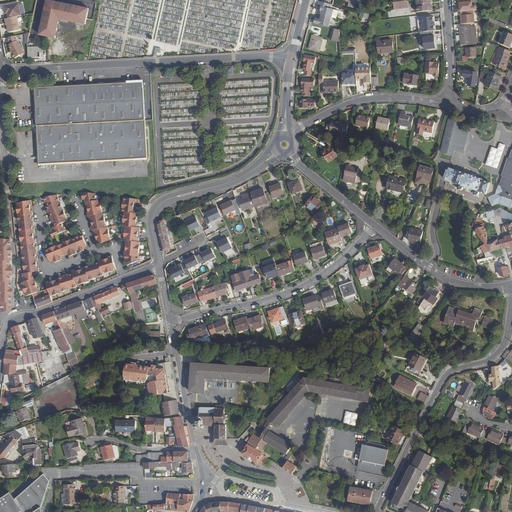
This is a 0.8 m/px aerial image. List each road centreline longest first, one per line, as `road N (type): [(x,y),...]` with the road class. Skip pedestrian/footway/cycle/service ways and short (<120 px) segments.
road 1 (tertiary): [(0,69),(290,60)]
road 2 (residential): [(169,323),(292,290),(329,269),(373,225)]
road 3 (residential): [(499,351),(443,377),(376,511)]
road 4 (tertiary): [(158,265),(151,221),(160,203),(233,181),(276,151)]
road 5 (tertiary): [(292,137),(359,100),(446,103)]
road 6 (tertiary): [(373,225),(450,280),(511,283)]
road 7 (tertiary): [(202,470),(169,323)]
road 8 (tertiary): [(122,279),(10,322),(2,342)]
